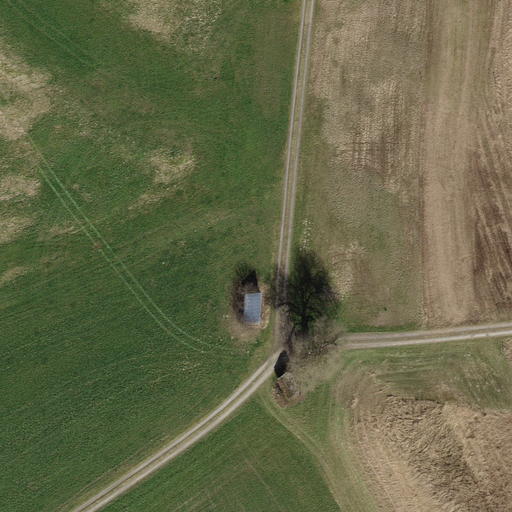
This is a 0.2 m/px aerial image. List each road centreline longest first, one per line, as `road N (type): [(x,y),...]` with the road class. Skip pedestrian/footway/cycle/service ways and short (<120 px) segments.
road 1 (track): [(511,324),(274,356),(89,511)]
road 2 (track): [(307,0),(274,356)]
